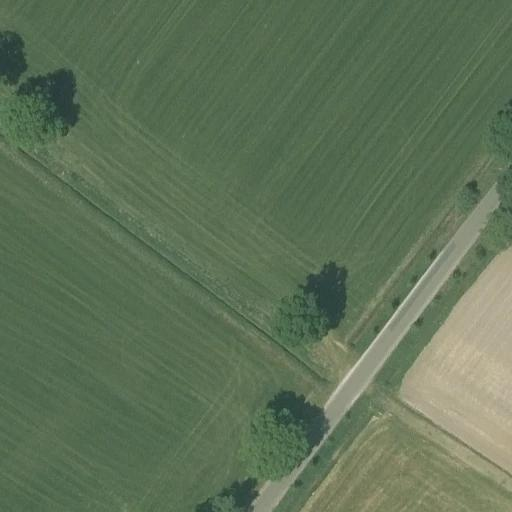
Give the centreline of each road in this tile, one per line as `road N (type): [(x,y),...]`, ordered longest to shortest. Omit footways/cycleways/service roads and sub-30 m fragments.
road 1 (unclassified): [(260,511),(511,178)]
road 2 (unknown): [(511,487),(389,406),(361,378)]
